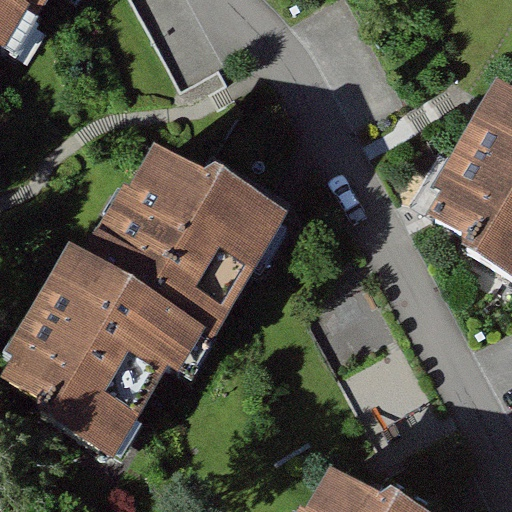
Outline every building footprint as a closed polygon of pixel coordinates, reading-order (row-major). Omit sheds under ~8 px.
[(0,0),(0,59),(25,14),(0,0)] [(0,0),(25,14),(46,28),(61,0),(0,0)] [(511,105),(492,93),(416,226),(464,255),(460,263),(511,294),(511,105)] [(201,189),(150,160),(126,202),(117,198),(78,268),(204,343),(218,350),(287,228),(206,181),(201,189)] [(78,268),(66,260),(0,368),(0,394),(40,419),(35,428),(118,482),(204,343),(78,268)] [(380,511),(376,511),(325,479),(308,511),(395,511),(384,505),(380,511)]
